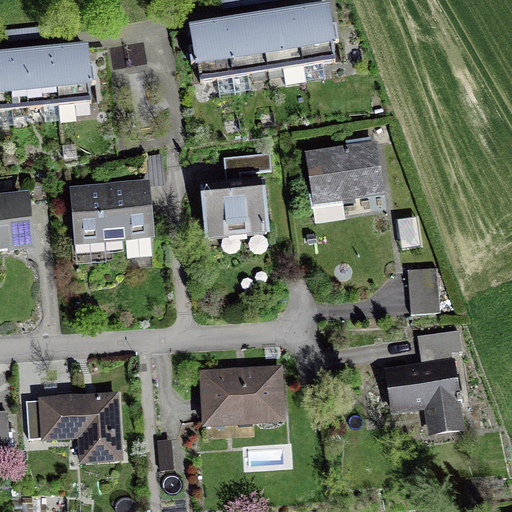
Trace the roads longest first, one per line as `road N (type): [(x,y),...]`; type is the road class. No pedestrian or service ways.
road 1 (residential): [(0,47),(215,13)]
road 2 (residential): [(0,352),(187,339)]
road 3 (residential): [(187,339),(170,153)]
